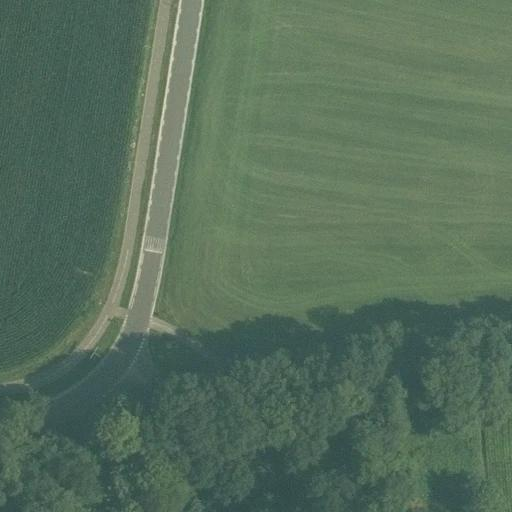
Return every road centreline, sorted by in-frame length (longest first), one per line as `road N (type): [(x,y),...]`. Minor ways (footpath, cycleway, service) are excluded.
road 1 (tertiary): [(120,362),(158,396),(191,403),(511,350)]
road 2 (secondary): [(120,362),(150,261),(190,0)]
road 3 (secondary): [(0,427),(54,413),(120,362)]
